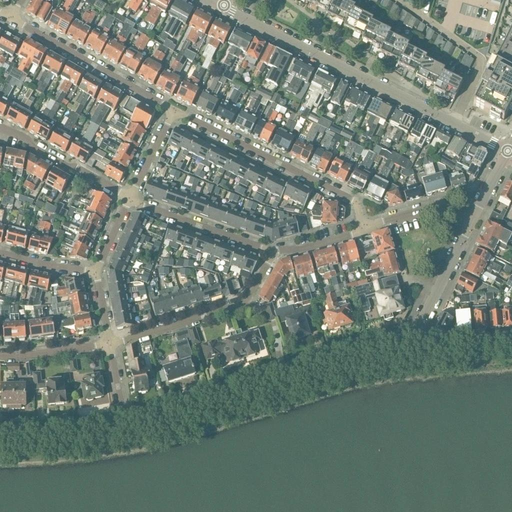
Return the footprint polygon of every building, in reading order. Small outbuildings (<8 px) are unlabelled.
[(36,19),(46,0),(41,0),(40,2),(36,0),(32,0),(25,13),(36,19)] [(46,0),(36,19),(39,21),(39,22),(41,23),(43,23),(44,24),(52,10),(51,0),(46,0)] [(57,10),(48,26),(49,27),(49,28),(51,29),(53,29),(56,31),(72,2),(68,0),(67,0),(61,13),(57,10)] [(133,0),(129,8),(133,10),(138,0),(133,0)] [(138,0),(133,10),(136,12),(142,2),(146,4),(148,0),(138,0)] [(145,21),(149,24),(163,0),(152,0),(150,5),(153,7),(145,21)] [(163,0),(149,24),(154,26),(162,12),(165,14),(172,0),(163,0)] [(165,32),(164,34),(169,36),(187,4),(183,2),(184,1),(181,0),(178,0),(179,0),(178,0),(177,0),(168,16),(173,19),(165,32)] [(321,0),(318,8),(327,12),(328,12),(334,0),(321,0)] [(326,15),(336,20),(345,2),(340,0),(334,0),(328,12),(327,12),(326,15)] [(498,64),(497,66),(511,73),(511,0),(503,0),(486,58),(498,64)] [(72,2),(56,31),(60,33),(60,34),(62,35),(64,35),(65,35),(74,20),(71,18),(70,17),(77,5),(72,2)] [(336,20),(345,25),(346,25),(353,10),(354,10),(355,7),(345,2),(336,20)] [(187,4),(169,36),(173,39),(174,37),(181,24),(185,26),(194,9),(193,8),(194,7),(189,5),(189,6),(187,4)] [(193,31),(187,42),(190,44),(205,15),(203,13),(202,12),(200,11),(199,11),(198,10),(188,28),(193,31)] [(344,28),(354,33),(363,15),(354,10),(353,10),(346,25),(345,25),(344,28)] [(89,17),(75,42),(78,43),(78,44),(80,46),(82,45),(83,46),(91,32),(87,30),(93,19),(96,14),(92,12),(89,17)] [(75,23),(67,37),(68,37),(68,39),(70,40),(72,40),(75,42),(89,17),(85,15),(79,25),(75,23)] [(94,31),(85,47),(86,48),(86,49),(88,50),(90,50),(93,52),(112,17),(108,15),(104,23),(98,33),(94,31)] [(205,15),(190,44),(193,45),(200,34),(204,36),(213,19),(212,18),(211,17),(209,16),(208,16),(205,15)] [(354,33),(363,37),(364,38),(371,23),(372,23),(373,20),(363,15),(354,33)] [(112,17),(93,52),(95,53),(95,54),(97,55),(99,55),(100,55),(109,39),(106,37),(112,27),(116,20),(116,19),(114,18),(112,17)] [(126,20),(123,24),(125,26),(129,28),(133,30),(135,25),(126,20)] [(211,39),(202,57),(206,59),(207,59),(225,25),(221,23),(221,22),(219,21),(217,21),(216,20),(208,37),(211,39)] [(362,40),(372,45),(381,27),(372,23),(371,23),(364,38),(363,37),(362,40)] [(206,59),(202,68),(207,71),(212,61),(211,61),(220,43),(223,45),(232,28),(231,28),(230,26),(229,26),(228,25),(227,26),(225,25),(207,59),(206,59)] [(111,40),(102,57),(103,57),(103,59),(105,60),(107,59),(110,61),(129,28),(125,26),(116,43),(111,40)] [(372,45),(381,50),(382,50),(389,35),(390,35),(391,32),(381,27),(372,45)] [(129,28),(110,61),(112,62),(113,64),(115,65),(116,65),(117,65),(127,49),(123,47),(129,36),(133,30),(129,28)] [(229,56),(224,65),(229,67),(245,35),(240,33),(239,31),(237,30),(236,31),(235,30),(227,45),(233,48),(229,56)] [(0,60),(13,38),(11,37),(10,36),(8,34),(6,35),(5,34),(0,43),(0,60)] [(245,35),(229,67),(232,69),(237,60),(238,60),(242,52),(245,54),(253,39),(252,38),(251,37),(249,36),(248,36),(245,35)] [(379,53),(390,58),(399,40),(390,35),(389,35),(382,50),(381,50),(379,53)] [(129,50),(119,66),(120,67),(121,69),(123,70),(124,69),(127,71),(145,39),(142,37),(133,52),(129,50)] [(13,38),(0,60),(0,64),(3,66),(8,56),(12,58),(21,43),(20,43),(19,41),(17,39),(15,40),(13,38)] [(145,39),(127,71),(129,72),(130,74),(132,75),(133,74),(134,75),(144,58),(140,56),(149,41),(145,39)] [(255,40),(246,57),(257,63),(265,45),(264,45),(264,43),(261,42),(260,42),(255,40)] [(409,45),(399,40),(390,58),(399,62),(400,63),(407,48),(408,48),(409,45)] [(13,68),(8,76),(13,79),(18,82),(23,74),(38,47),(27,41),(18,57),(22,59),(19,65),(20,67),(18,71),(13,68)] [(145,81),(164,48),(160,45),(150,62),(147,60),(138,77),(139,77),(139,79),(141,80),(143,80),(145,81)] [(38,47),(23,74),(27,76),(33,65),(38,68),(47,52),(38,47)] [(268,47),(253,77),(257,79),(260,73),(261,74),(264,68),(263,68),(264,66),(267,67),(276,50),(275,50),(275,49),(273,48),(271,48),(268,47)] [(164,48),(145,81),(148,83),(148,84),(150,85),(152,85),(153,85),(162,69),(158,67),(165,56),(168,50),(164,48)] [(408,70),(417,53),(408,48),(407,48),(400,63),(399,62),(397,65),(408,70)] [(271,69),(265,81),(277,87),(292,58),(280,52),(276,50),(267,67),(271,69)] [(427,58),(417,53),(408,70),(417,75),(418,75),(425,60),(426,61),(427,58)] [(38,93),(58,58),(50,54),(42,69),(46,71),(39,82),(34,91),(38,93)] [(156,87),(164,92),(182,59),(178,57),(168,74),(165,72),(156,87)] [(65,62),(58,58),(38,93),(42,95),(53,75),(57,77),(65,62)] [(182,59),(164,92),(172,96),(181,81),(177,78),(186,62),(182,59)] [(296,60),(285,81),(290,84),(286,92),(287,93),(291,94),(305,65),(302,63),(301,62),(299,61),(298,61),(297,61),(296,60)] [(426,83),(435,65),(426,61),(425,60),(418,75),(417,75),(415,78),(426,83)] [(59,90),(63,92),(76,69),(69,64),(61,78),(64,80),(59,90)] [(305,65),(291,94),(296,97),(303,83),(307,85),(315,70),(314,69),(313,68),(311,67),(309,67),(305,65)] [(445,70),(435,65),(426,83),(435,88),(443,73),(445,70)] [(511,73),(497,66),(496,65),(491,75),(489,74),(486,80),(485,80),(485,81),(481,89),(480,89),(480,90),(481,90),(473,106),(491,115),(489,118),(498,123),(500,120),(503,121),(511,103),(511,73)] [(184,82),(176,98),(177,99),(177,100),(179,101),(181,101),(184,102),(200,70),(201,68),(198,66),(189,84),(184,82)] [(76,69),(63,92),(67,95),(72,85),(76,87),(83,74),(84,73),(76,69)] [(200,70),(184,102),(186,104),(187,105),(189,106),(190,106),(191,106),(200,90),(196,88),(205,72),(200,70)] [(312,97),(306,109),(310,111),(313,106),(327,76),(323,74),(323,73),(321,72),(319,72),(318,72),(311,87),(309,90),(314,93),(312,97)] [(452,78),(443,73),(435,88),(433,90),(444,96),(452,78)] [(0,100),(8,87),(13,79),(8,76),(3,85),(0,90),(0,100)] [(82,92),(76,104),(80,106),(94,80),(92,79),(91,77),(89,76),(88,76),(87,76),(79,90),(82,92)] [(203,93),(196,108),(197,109),(197,110),(199,111),(201,111),(204,112),(217,87),(218,84),(221,78),(217,76),(207,95),(203,93)] [(327,76),(313,106),(317,108),(325,93),(330,95),(337,81),(336,80),(335,79),(333,78),(332,78),(327,76)] [(452,78),(444,96),(454,101),(463,83),(452,78)] [(94,80),(80,106),(84,108),(90,97),(94,99),(102,84),(101,84),(100,83),(98,81),(97,82),(94,80)] [(350,87),(341,82),(331,102),(336,105),(331,116),(335,118),(350,87)] [(217,87),(204,112),(206,113),(207,115),(209,116),(210,115),(211,116),(219,101),(215,99),(222,86),(218,84),(217,87)] [(101,104),(90,123),(91,124),(92,123),(95,125),(114,90),(106,85),(105,86),(97,101),(101,104)] [(8,87),(0,100),(0,116),(2,118),(10,104),(5,101),(12,90),(8,87)] [(347,112),(343,121),(347,123),(361,93),(357,91),(357,90),(354,89),(353,89),(352,89),(345,103),(350,106),(347,112)] [(14,106),(6,120),(15,125),(28,101),(33,92),(29,90),(24,99),(18,109),(14,106)] [(114,90),(95,125),(99,127),(110,109),(114,111),(123,95),(114,90)] [(222,103),(215,118),(216,118),(216,120),(218,121),(220,120),(223,122),(238,92),(234,90),(227,105),(222,103)] [(238,92),(223,122),(225,123),(226,125),(228,126),(229,125),(230,126),(238,110),(234,108),(241,94),(238,92)] [(361,93),(347,123),(351,125),(358,110),(363,112),(370,98),(369,97),(369,96),(367,95),(365,95),(361,93)] [(274,95),(270,103),(276,106),(281,98),(274,95)] [(125,96),(119,107),(123,109),(123,111),(133,117),(130,122),(146,131),(147,130),(148,129),(150,127),(149,125),(155,115),(154,113),(129,99),(125,96)] [(241,112),(234,127),(235,128),(235,129),(238,130),(239,130),(242,131),(256,102),(253,100),(246,114),(241,112)] [(364,134),(362,138),(366,139),(366,138),(383,104),(379,102),(379,101),(377,100),(375,100),(374,100),(367,114),(372,117),(370,117),(367,124),(367,126),(368,126),(364,134)] [(27,114),(32,104),(28,101),(15,125),(24,130),(31,117),(27,114)] [(256,102),(242,131),(244,133),(245,134),(247,135),(248,135),(249,135),(257,120),(252,118),(260,104),(256,102)] [(50,113),(36,137),(45,142),(53,128),(56,123),(52,120),(55,115),(60,106),(56,103),(50,113)] [(259,121),(252,136),(253,137),(253,138),(255,140),(257,139),(260,140),(272,115),(274,113),(277,106),(273,104),(263,123),(259,121)] [(383,104),(366,138),(371,140),(377,128),(376,127),(380,121),(385,124),(392,109),(391,108),(391,107),(389,106),(387,106),(383,104)] [(35,118),(27,132),(36,137),(50,113),(46,110),(40,121),(35,118)] [(389,134),(387,140),(392,142),(405,115),(401,113),(401,112),(399,111),(397,111),(396,111),(388,126),(394,129),(391,135),(389,134)] [(49,144),(56,148),(76,114),(75,114),(72,112),(61,133),(57,130),(49,144)] [(272,115),(260,140),(262,142),(263,143),(265,144),(266,144),(267,144),(275,129),(271,127),(276,117),(277,114),(274,113),(272,115)] [(76,114),(56,148),(65,153),(73,139),(68,136),(79,116),(76,114)] [(405,115),(392,142),(396,144),(401,136),(401,132),(402,132),(403,132),(407,134),(414,120),(413,119),(412,118),(410,117),(409,117),(405,115)] [(417,139),(410,153),(413,155),(427,126),(423,124),(422,123),(420,122),(419,122),(418,122),(411,136),(417,139)] [(68,155),(76,159),(95,125),(92,123),(91,124),(80,143),(76,141),(68,155)] [(109,123),(107,127),(123,136),(121,140),(137,149),(138,148),(139,148),(142,144),(140,144),(142,141),(114,126),(109,123)] [(116,123),(114,126),(142,141),(143,139),(144,140),(147,136),(145,135),(146,134),(130,125),(127,129),(116,123)] [(279,131),(271,146),(272,147),(273,148),(275,149),(276,149),(279,150),(292,125),(288,123),(283,133),(279,131)] [(297,141),(290,156),(291,156),(292,158),(294,159),(295,158),(299,160),(317,126),(313,124),(303,144),(297,141)] [(88,147),(99,128),(99,127),(95,125),(76,159),(85,164),(93,150),(88,147)] [(292,125),(279,150),(281,151),(282,153),(284,154),(286,153),(287,154),(294,139),(290,137),(295,127),(292,125)] [(317,126),(299,160),(301,161),(300,162),(305,164),(305,163),(307,164),(314,150),(310,148),(320,128),(317,126)] [(427,126),(413,155),(416,157),(420,150),(421,150),(424,144),(429,146),(436,131),(435,130),(435,129),(433,128),(431,128),(427,126)] [(180,149),(187,135),(175,130),(168,144),(179,150),(180,149)] [(432,143),(429,149),(434,151),(437,145),(442,148),(443,146),(446,147),(447,146),(452,137),(438,131),(438,132),(432,143)] [(187,135),(180,149),(185,151),(183,156),(186,158),(195,139),(187,135)] [(310,166),(317,169),(330,143),(332,140),(329,138),(322,152),(318,150),(310,166)] [(456,165),(457,164),(468,145),(454,138),(446,152),(455,158),(452,163),(456,165)] [(195,139),(186,158),(190,160),(192,155),(197,158),(204,144),(195,139)] [(103,140),(100,144),(131,161),(133,158),(135,159),(137,154),(136,153),(121,145),(119,149),(103,140)] [(328,175),(336,179),(353,143),(350,142),(339,163),(335,161),(328,175)] [(330,143),(317,169),(325,173),(332,158),(328,156),(333,145),(330,143)] [(353,143),(336,179),(344,183),(352,168),(347,166),(357,145),(353,143)] [(100,144),(98,149),(114,158),(111,162),(126,170),(127,169),(129,170),(131,166),(129,165),(131,161),(100,144)] [(200,165),(204,167),(213,148),(204,144),(197,158),(202,161),(200,165)] [(468,145),(457,164),(462,167),(469,170),(466,176),(468,185),(473,184),(486,159),(487,157),(486,154),(468,145)] [(215,167),(222,153),(213,148),(204,167),(207,168),(209,164),(215,167)] [(3,168),(2,173),(7,174),(5,180),(10,181),(16,153),(7,151),(3,168)] [(16,153),(10,181),(15,182),(16,177),(21,178),(23,172),(26,155),(16,153)] [(93,153),(90,158),(109,168),(105,176),(119,184),(120,183),(122,183),(124,179),(123,177),(126,172),(103,159),(93,153)] [(232,158),(222,153),(215,167),(221,170),(218,174),(222,176),(224,172),(225,172),(232,158)] [(347,186),(355,190),(372,154),(369,153),(360,171),(356,169),(347,186)] [(394,165),(398,157),(391,154),(390,156),(386,153),(383,160),(387,162),(390,163),(394,165)] [(376,156),(372,154),(355,190),(362,193),(370,176),(366,174),(376,156)] [(23,186),(28,189),(39,170),(38,169),(41,163),(30,156),(26,173),(29,175),(23,186)] [(405,170),(409,163),(409,162),(398,157),(394,165),(405,170)] [(227,173),(225,177),(229,179),(231,175),(235,177),(242,163),(232,158),(225,172),(227,173)] [(425,179),(422,180),(426,196),(427,196),(429,196),(431,196),(432,194),(436,193),(428,165),(426,159),(424,159),(423,163),(427,179),(425,179)] [(390,163),(387,162),(384,168),(377,180),(374,178),(365,195),(373,199),(390,163)] [(39,170),(28,189),(32,191),(38,180),(42,182),(50,168),(41,163),(38,169),(39,170)] [(243,186),(252,168),(242,163),(235,177),(241,180),(239,185),(243,186)] [(394,165),(390,163),(373,199),(380,202),(389,185),(385,183),(391,171),(394,165)] [(432,164),(428,165),(436,193),(440,192),(441,193),(444,192),(445,191),(446,190),(441,174),(435,176),(432,164)] [(253,186),(261,172),(252,168),(243,186),(246,188),(248,184),(253,186)] [(44,197),(48,200),(62,175),(54,170),(46,184),(43,189),(47,191),(44,197)] [(257,193),(260,195),(269,177),(261,172),(253,186),(259,189),(257,193)] [(458,175),(457,173),(447,175),(450,183),(452,190),(466,186),(463,175),(462,176),(462,174),(458,175)] [(62,175),(48,200),(52,202),(57,191),(61,194),(70,179),(62,175)] [(266,192),(271,195),(278,181),(269,177),(260,195),(264,196),(266,192)] [(155,200),(160,187),(161,185),(149,181),(143,194),(144,196),(155,200)] [(278,181),(271,195),(277,198),(275,202),(279,204),(283,197),(282,196),(287,186),(278,181)] [(282,196),(283,197),(293,202),(301,187),(289,181),(287,186),(282,196)] [(511,198),(511,184),(508,182),(500,198),(510,203),(511,198)] [(160,187),(155,200),(165,203),(171,185),(167,184),(165,188),(160,187)] [(171,185),(165,203),(174,207),(179,193),(174,192),(176,187),(171,185)] [(392,185),(384,199),(387,201),(389,206),(391,207),(403,204),(399,190),(399,189),(392,185)] [(404,193),(406,203),(421,199),(419,192),(417,185),(407,188),(408,192),(404,193)] [(301,187),(293,202),(304,208),(312,192),(301,187)] [(81,199),(80,200),(107,212),(111,202),(90,190),(84,201),(81,199)] [(179,193),(174,207),(184,210),(190,192),(186,190),(184,195),(179,193)] [(190,192),(184,210),(193,214),(198,200),(193,198),(194,193),(190,192)] [(314,193),(310,201),(316,204),(319,196),(314,193)] [(260,195),(257,202),(261,204),(265,197),(264,196),(260,195)] [(193,214),(204,217),(209,204),(207,203),(209,198),(205,197),(203,202),(198,200),(193,214)] [(209,204),(204,217),(215,221),(220,208),(214,206),(216,201),(212,199),(210,204),(209,204)] [(107,212),(80,200),(79,203),(88,208),(86,212),(103,220),(107,212)] [(314,207),(311,211),(345,215),(345,210),(343,208),(337,207),(337,205),(331,204),(331,203),(330,203),(330,202),(327,201),(324,201),(324,203),(322,202),(322,207),(314,207)] [(220,208),(215,221),(224,225),(231,206),(227,205),(225,210),(220,208)] [(224,225),(233,228),(238,214),(233,212),(235,208),(231,206),(224,225)] [(22,218),(14,247),(25,250),(29,234),(30,229),(27,225),(30,223),(32,213),(24,210),(22,218)] [(77,210),(75,214),(85,218),(82,224),(98,232),(99,230),(101,230),(102,227),(101,226),(103,222),(77,210)] [(492,212),(489,220),(498,224),(499,223),(501,224),(502,221),(506,212),(503,210),(500,216),(492,212)] [(238,214),(233,228),(243,231),(249,213),(245,211),(243,216),(238,214)] [(311,212),(305,211),(307,219),(313,217),(313,218),(312,222),(320,223),(320,224),(321,224),(323,226),(326,225),(326,224),(328,224),(328,223),(335,223),(335,221),(340,221),(344,220),(345,215),(311,211),(311,212)] [(243,231),(252,235),(257,221),(252,219),(253,214),(249,213),(243,231)] [(133,215),(129,224),(143,230),(146,223),(151,225),(153,220),(135,214),(133,215)] [(257,221),(252,235),(262,238),(267,224),(270,215),(266,214),(262,223),(257,221)] [(9,229),(5,245),(14,247),(22,218),(18,216),(14,230),(9,229)] [(287,216),(283,217),(289,237),(299,234),(295,220),(289,222),(288,218),(287,216)] [(281,224),(275,226),(279,239),(289,237),(283,217),(279,218),(280,220),(281,224)] [(38,253),(45,224),(49,225),(50,219),(44,218),(42,223),(41,223),(37,236),(32,235),(28,251),(38,253)] [(486,231),(483,235),(506,247),(511,236),(496,228),(498,224),(489,220),(487,223),(484,230),(486,231)] [(50,225),(49,225),(45,224),(38,253),(49,256),(53,240),(47,238),(50,225)] [(70,225),(68,230),(94,241),(96,237),(97,237),(98,235),(98,233),(98,232),(82,224),(80,229),(70,225)] [(129,224),(124,235),(142,243),(145,237),(140,235),(143,230),(129,224)] [(279,239),(275,226),(272,226),(267,224),(262,238),(272,242),(279,239)] [(172,249),(179,230),(170,226),(164,241),(169,243),(168,248),(172,249)] [(183,248),(188,233),(179,230),(172,249),(176,251),(178,246),(183,248)] [(59,231),(57,237),(89,252),(90,249),(92,249),(94,244),(93,244),(93,243),(77,236),(75,240),(65,235),(65,234),(59,231)] [(362,239),(355,241),(356,242),(358,251),(375,246),(375,248),(384,246),(383,243),(391,241),(390,237),(391,236),(390,234),(389,233),(388,231),(371,236),(373,241),(363,244),(362,239)] [(191,256),(198,236),(188,233),(183,248),(188,250),(187,255),(191,256)] [(124,235),(120,244),(134,250),(137,243),(141,245),(142,243),(124,235)] [(479,238),(476,245),(478,246),(493,254),(497,247),(504,251),(505,251),(507,247),(506,247),(483,235),(481,239),(479,238)] [(202,255),(207,240),(198,236),(191,256),(195,258),(196,253),(202,255)] [(57,237),(54,243),(60,246),(61,243),(72,248),(68,259),(81,260),(83,261),(86,259),(86,258),(89,252),(57,237)] [(209,263),(216,243),(207,240),(202,255),(207,257),(206,262),(209,263)] [(375,246),(358,251),(359,255),(364,253),(365,254),(370,253),(370,252),(376,251),(377,256),(394,251),(394,249),(394,248),(394,245),(392,245),(391,241),(383,243),(384,246),(375,248),(375,246)] [(354,242),(345,245),(353,275),(358,273),(356,269),(361,267),(359,262),(354,242)] [(220,262),(226,246),(216,243),(209,263),(213,264),(215,260),(220,262)] [(120,244),(116,253),(134,261),(137,256),(132,253),(134,250),(120,244)] [(345,245),(337,247),(343,267),(346,266),(349,276),(353,275),(345,245)] [(226,275),(229,267),(235,250),(226,246),(220,262),(226,264),(224,268),(222,274),(226,275)] [(323,251),(331,279),(336,278),(332,267),(338,265),(333,248),(323,251)] [(474,249),(471,254),(473,255),(472,257),(499,271),(501,268),(489,261),(491,257),(476,250),(474,249)] [(240,271),(246,254),(235,250),(229,267),(240,271)] [(325,281),(331,279),(323,251),(312,254),(317,271),(318,274),(319,275),(321,276),(322,276),(324,276),(325,281)] [(133,264),(134,261),(116,253),(112,262),(130,270),(131,269),(126,267),(128,261),(133,264)] [(246,254),(240,271),(252,275),(260,259),(246,254)] [(380,263),(370,266),(371,271),(398,264),(397,260),(397,259),(397,256),(395,256),(395,254),(379,258),(380,263)] [(308,255),(300,258),(308,285),(310,292),(310,293),(315,292),(313,286),(312,286),(309,276),(314,275),(308,255)] [(471,257),(467,264),(468,265),(489,275),(492,271),(498,274),(499,271),(472,257),(471,257)] [(300,258),(292,260),(297,279),(301,278),(304,288),(305,294),(310,293),(310,292),(308,285),(300,258)] [(279,263),(273,273),(283,279),(284,277),(286,279),(288,276),(294,275),(290,260),(279,263)] [(112,262),(109,269),(109,276),(122,276),(122,275),(124,271),(129,273),(130,270),(112,262)] [(371,271),(364,273),(366,278),(376,275),(378,280),(384,278),(400,273),(400,271),(401,270),(400,268),(399,267),(398,264),(371,271)] [(465,266),(463,271),(465,272),(480,280),(482,276),(494,282),(496,279),(489,275),(468,265),(467,267),(465,266)] [(6,298),(10,299),(18,269),(9,266),(4,283),(9,284),(6,298)] [(10,299),(9,303),(14,304),(19,286),(24,287),(28,271),(18,269),(10,299)] [(31,272),(27,288),(31,289),(28,307),(32,308),(41,274),(31,272)] [(280,285),(283,279),(273,273),(266,286),(279,293),(283,287),(280,285)] [(41,274),(32,308),(33,308),(33,307),(41,307),(42,303),(40,303),(42,292),(47,293),(51,277),(41,274)] [(460,281),(455,292),(461,295),(464,288),(472,292),(477,282),(463,275),(462,277),(461,277),(460,280),(460,281)] [(109,289),(123,286),(128,285),(127,280),(122,281),(122,276),(109,276),(108,279),(109,289)] [(207,289),(200,291),(203,301),(204,301),(206,302),(210,301),(211,299),(222,295),(220,289),(219,286),(213,288),(210,277),(204,279),(207,289)] [(82,281),(65,279),(64,282),(65,288),(57,290),(56,282),(50,282),(50,283),(51,299),(52,299),(56,298),(85,292),(82,281)] [(358,288),(353,289),(355,294),(361,315),(370,312),(369,309),(370,309),(371,309),(368,300),(367,300),(366,300),(365,296),(375,294),(375,295),(378,306),(379,309),(378,309),(380,318),(383,317),(385,321),(393,319),(392,316),(392,315),(403,312),(401,304),(400,303),(403,303),(401,296),(401,295),(398,296),(397,290),(393,292),(392,289),(387,290),(384,280),(368,285),(358,288)] [(222,288),(220,289),(222,295),(224,295),(226,299),(234,296),(229,282),(221,285),(222,288)] [(188,286),(193,304),(203,301),(200,291),(199,287),(193,289),(192,285),(188,286)] [(111,298),(130,295),(129,291),(125,292),(123,286),(109,289),(111,298)] [(179,293),(184,307),(193,304),(188,286),(183,287),(185,292),(179,293)] [(279,293),(266,286),(259,298),(267,303),(269,303),(272,298),(276,300),(279,293)] [(168,292),(174,310),(184,307),(179,293),(174,295),(172,290),(168,292)] [(165,298),(160,299),(164,313),(174,310),(168,292),(164,293),(165,298)] [(334,294),(329,296),(339,329),(345,327),(345,328),(347,329),(350,328),(351,326),(351,325),(352,325),(349,315),(351,315),(349,307),(347,308),(346,306),(345,302),(337,305),(336,299),(334,294)] [(56,298),(52,299),(52,311),(87,305),(86,302),(88,302),(87,295),(85,296),(85,295),(68,298),(69,303),(58,305),(56,298)] [(113,308),(127,305),(126,300),(131,299),(130,295),(111,298),(113,308)] [(153,296),(149,298),(155,316),(164,313),(160,299),(155,301),(153,296)] [(329,313),(324,314),(329,332),(330,332),(332,333),(336,332),(337,330),(336,330),(339,329),(329,296),(326,297),(324,297),(329,313)] [(494,301),(487,302),(488,306),(490,330),(494,329),(495,331),(499,331),(499,329),(503,328),(501,311),(494,311),(494,301)] [(3,324),(4,340),(5,340),(5,341),(10,341),(10,339),(15,339),(13,305),(9,304),(10,320),(3,321),(3,324)] [(272,304),(265,306),(270,321),(277,319),(275,312),(272,304)] [(18,306),(13,305),(15,339),(19,339),(19,341),(24,340),(24,339),(26,338),(25,323),(19,323),(18,306)] [(87,305),(52,311),(55,323),(61,322),(59,315),(69,313),(70,318),(89,314),(90,313),(89,307),(87,307),(87,305)] [(127,305),(113,308),(115,318),(132,315),(134,314),(133,309),(128,310),(127,305)] [(295,306),(275,312),(277,319),(279,325),(287,322),(293,341),(309,336),(305,322),(313,320),(309,308),(293,313),(292,311),(296,309),(295,306)] [(486,306),(472,308),(473,313),(475,331),(480,331),(481,333),(485,332),(486,330),(488,330),(486,311),(486,306)] [(463,313),(455,314),(456,322),(457,332),(457,333),(458,333),(460,335),(465,334),(466,332),(470,332),(468,313),(468,307),(463,308),(463,313)] [(508,311),(502,312),(504,328),(505,328),(505,330),(510,329),(510,328),(511,327),(511,307),(508,308),(508,311)] [(44,310),(39,311),(42,337),(47,336),(47,338),(53,337),(53,335),(54,335),(52,320),(45,321),(44,310)] [(35,322),(28,323),(30,338),(32,338),(32,340),(38,339),(38,337),(42,337),(39,311),(34,312),(35,322)] [(441,314),(434,328),(435,328),(435,330),(440,332),(442,331),(447,334),(447,333),(451,335),(456,334),(457,332),(456,322),(454,321),(441,314)] [(132,315),(115,318),(117,329),(118,330),(123,330),(123,328),(134,326),(132,315)] [(61,322),(55,323),(56,331),(63,330),(62,328),(74,326),(75,332),(77,332),(78,334),(83,333),(83,331),(91,329),(91,328),(93,328),(92,321),(90,321),(89,317),(88,317),(73,320),(61,322)] [(234,328),(231,317),(225,319),(228,330),(234,328)] [(199,343),(195,328),(188,330),(192,345),(199,343)] [(241,330),(235,332),(243,358),(247,356),(248,358),(254,356),(254,354),(259,353),(256,342),(261,341),(258,332),(243,336),(241,330)] [(181,363),(177,365),(181,379),(195,375),(192,367),(196,366),(194,359),(192,359),(192,358),(187,342),(190,341),(187,331),(175,334),(178,344),(175,345),(181,363)] [(216,342),(202,347),(206,361),(220,356),(220,354),(223,353),(227,363),(231,362),(232,363),(238,361),(238,359),(243,358),(235,332),(229,334),(231,340),(217,345),(216,342)] [(134,347),(127,348),(127,350),(132,378),(131,378),(132,383),(133,383),(135,392),(139,391),(141,393),(145,392),(146,390),(148,389),(147,381),(149,380),(148,371),(144,372),(142,361),(137,362),(134,347)] [(172,365),(163,368),(165,375),(168,384),(181,379),(177,365),(172,366),(172,365)] [(40,382),(40,374),(33,375),(34,391),(47,390),(48,406),(66,404),(64,387),(63,387),(63,380),(40,382)] [(83,385),(82,385),(85,401),(86,401),(88,402),(92,401),(93,400),(102,398),(102,396),(103,394),(102,391),(101,390),(98,376),(86,379),(87,380),(82,381),(83,385)] [(1,385),(0,386),(0,392),(1,393),(2,407),(14,406),(13,385),(13,380),(8,380),(8,385),(1,385)] [(26,386),(24,385),(13,385),(14,406),(26,406),(25,393),(26,392),(26,386)]
